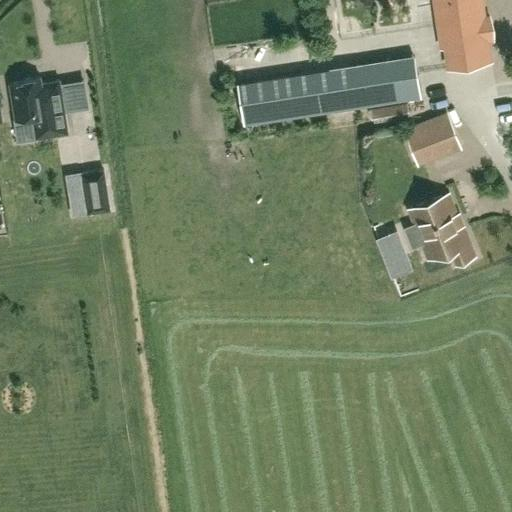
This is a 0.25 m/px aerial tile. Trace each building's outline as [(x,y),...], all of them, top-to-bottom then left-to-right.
[(439,0),(449,66),(491,60),(491,59),(488,59),(485,37),(489,36),(487,19),(482,20),(479,0),(439,0)] [(420,97),(414,57),(237,83),(243,123),(420,97)] [(68,136),(59,83),(42,86),(41,80),(9,85),(16,124),(34,121),(37,141),(68,136)] [(486,99),(470,104),(477,124),(493,118),(486,99)] [(406,102),(369,108),(371,119),(408,113),(406,102)] [(414,153),(458,135),(450,115),(406,132),(414,153)] [(86,194),(70,196),(73,215),(110,209),(104,169),(82,173),(86,194)] [(448,194),(409,209),(416,228),(420,226),(424,237),(420,239),(427,257),(451,248),(456,262),(474,256),(462,226),(461,227),(448,194)]
